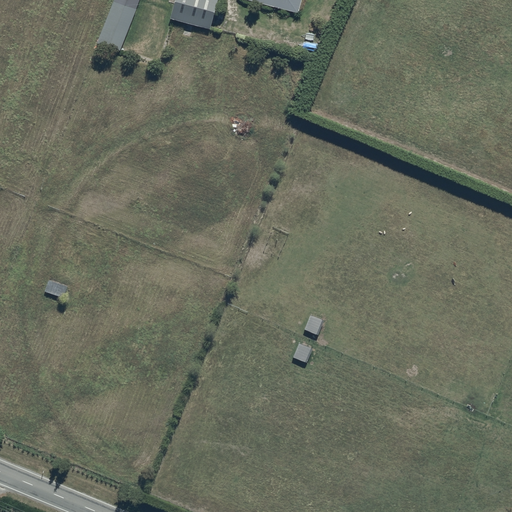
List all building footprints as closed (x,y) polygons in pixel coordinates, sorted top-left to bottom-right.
[(138,0),(112,0),(97,40),(120,49),(138,0)] [(216,0),(174,0),(170,16),(209,27),(216,0)] [(254,0),(298,11),(300,0),(254,0)] [(49,278),(44,290),(63,297),(68,285),(49,278)] [(312,314),(306,328),(320,334),(325,319),(312,314)] [(301,341),(294,355),(308,362),(315,347),(301,341)]
